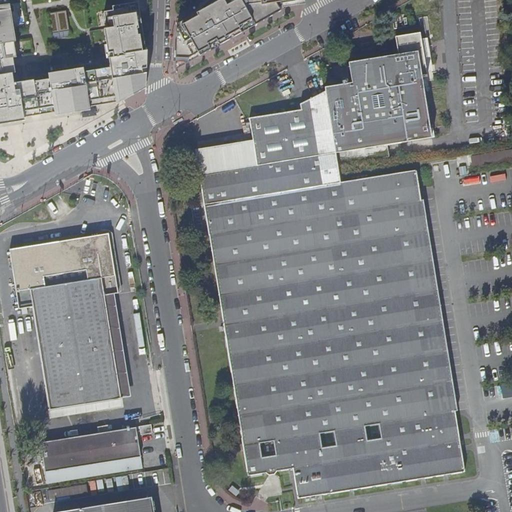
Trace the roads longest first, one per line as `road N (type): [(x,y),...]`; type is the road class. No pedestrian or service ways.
road 1 (unclassified): [(218,511),(196,496),(147,194)]
road 2 (residential): [(364,0),(169,105)]
road 3 (unknown): [(196,496),(59,496),(47,511)]
